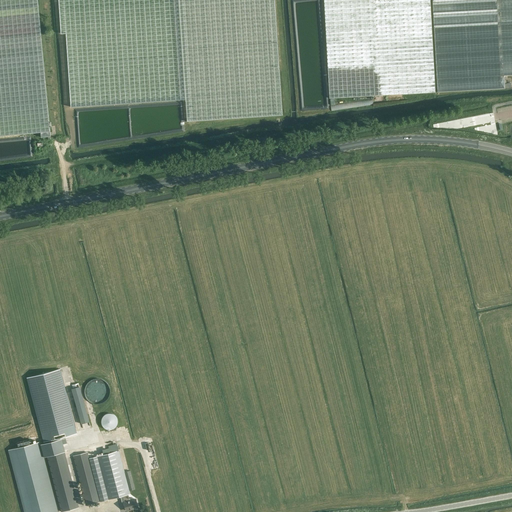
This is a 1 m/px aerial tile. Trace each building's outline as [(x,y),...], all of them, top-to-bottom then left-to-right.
[(0,0),(0,136),(40,132),(41,137),(50,136),(50,131),(37,0),(0,0)] [(61,0),(63,18),(69,107),(128,103),(185,100),(187,122),(282,115),(274,0),(61,0)] [(323,0),(329,98),(435,92),(430,0),(323,0)] [(434,37),(437,92),(505,88),(511,87),(511,83),(504,84),(504,76),(511,75),(511,0),(432,0),(432,2),(434,37)] [(77,433),(60,369),(27,378),(43,442),(77,433)] [(102,426),(103,426),(103,427),(104,427),(104,428),(105,428),(105,429),(106,429),(107,429),(108,430),(109,430),(110,430),(111,430),(112,429),(113,429),(114,429),(114,428),(115,428),(115,427),(116,427),(116,426),(117,425),(117,424),(117,423),(118,423),(118,422),(118,421),(118,420),(117,419),(117,418),(117,417),(116,417),(116,416),(115,415),(114,415),(113,414),(112,414),(111,413),(110,413),(109,413),(108,413),(107,413),(107,414),(106,414),(105,414),(105,415),(104,415),(104,416),(103,416),(103,417),(102,417),(102,418),(102,419),(101,419),(101,420),(101,421),(101,422),(101,423),(101,424),(102,424),(102,425),(102,426)] [(159,427),(162,427),(158,414),(152,416),(151,413),(145,414),(145,416),(144,417),(149,434),(160,431),(159,427)] [(44,457),(47,456),(64,452),(65,451),(62,439),(41,444),(44,457)] [(8,450),(24,511),(58,511),(40,442),(8,450)] [(122,496),(128,494),(130,494),(130,491),(135,489),(130,470),(125,472),(119,450),(118,451),(103,455),(89,458),(88,452),(73,456),(86,505),(120,496),(122,496)] [(49,463),(61,511),(79,507),(66,459),(64,452),(47,456),(49,463)] [(122,496),(123,500),(126,510),(134,508),(134,509),(138,508),(136,499),(133,500),(132,498),(129,498),(128,494),(122,496)]
